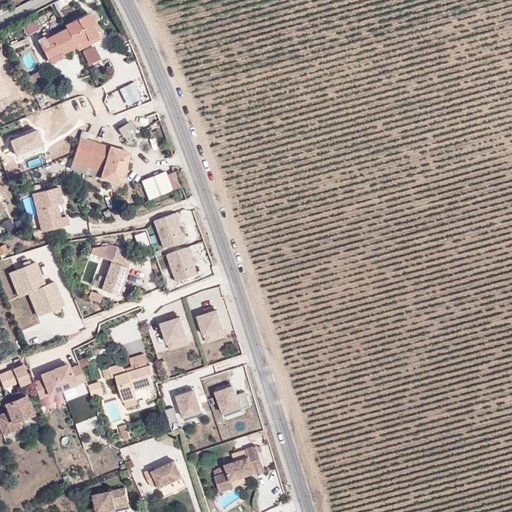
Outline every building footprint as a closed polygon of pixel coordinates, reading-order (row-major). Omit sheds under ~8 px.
[(89,39),(99,35),(88,13),(66,25),(67,28),(45,39),(48,45),(42,48),(48,58),(62,50),(63,53),(77,46),(75,43),(87,37),(89,39)] [(34,20),(24,25),(30,37),(39,33),(34,20)] [(82,48),(88,63),(101,58),(95,43),(82,48)] [(45,80),(40,71),(24,78),(29,88),(45,80)] [(7,134),(17,152),(20,152),(39,141),(36,141),(49,134),(49,120),(60,120),(59,131),(72,131),(72,116),(67,106),(48,116),(47,116),(36,122),(36,138),(32,130),(32,118),(16,118),(7,123),(7,134)] [(132,118),(118,125),(124,136),(137,130),(132,118)] [(120,182),(130,152),(81,136),(73,162),(102,171),(101,177),(120,182)] [(142,181),(149,199),(173,190),(165,171),(142,181)] [(59,188),(31,194),(39,234),(70,227),(67,216),(60,218),(57,207),(63,206),(59,188)] [(177,212),(154,221),(165,250),(188,241),(177,212)] [(10,220),(3,224),(8,233),(15,230),(10,220)] [(10,247),(7,249),(6,244),(0,246),(0,254),(7,252),(8,253),(12,251),(10,247)] [(189,244),(165,253),(177,282),(200,273),(189,244)] [(114,255),(104,252),(106,246),(97,248),(94,256),(111,262),(114,255)] [(116,248),(110,246),(106,246),(104,252),(114,255),(111,262),(101,289),(121,295),(124,286),(122,285),(133,254),(116,248)] [(95,289),(100,291),(109,262),(102,260),(98,272),(101,273),(95,289)] [(37,262),(8,273),(18,298),(27,295),(37,318),(66,307),(56,281),(46,285),(37,262)] [(86,300),(100,303),(102,295),(89,292),(86,300)] [(217,310),(196,316),(204,343),(225,337),(217,310)] [(180,316),(158,324),(168,352),(190,344),(180,316)] [(41,379),(34,382),(41,400),(85,382),(79,365),(72,367),(70,362),(39,374),(41,379)] [(21,385),(30,381),(23,364),(0,375),(5,387),(19,381),(21,385)] [(151,365),(127,373),(123,364),(110,368),(113,377),(117,376),(124,401),(138,397),(136,390),(154,385),(151,375),(154,374),(151,365)] [(90,397),(102,393),(98,382),(87,386),(90,397)] [(235,383),(211,391),(221,420),(243,412),(243,409),(250,406),(245,390),(239,392),(235,383)] [(195,391),(174,397),(182,420),(202,414),(195,391)] [(4,404),(8,412),(0,414),(0,427),(3,435),(21,427),(18,420),(34,414),(27,395),(4,404)] [(128,430),(126,423),(120,425),(122,432),(128,430)] [(249,457),(240,460),(226,465),(227,471),(215,475),(220,490),(232,486),(230,481),(254,473),(255,476),(266,472),(258,445),(247,448),(248,451),(249,457)] [(248,451),(238,454),(240,460),(249,457),(248,451)] [(175,461),(153,472),(152,469),(145,473),(151,487),(158,484),(160,488),(183,477),(175,461)] [(114,511),(113,510),(128,506),(124,489),(92,497),(96,511),(114,511)]
